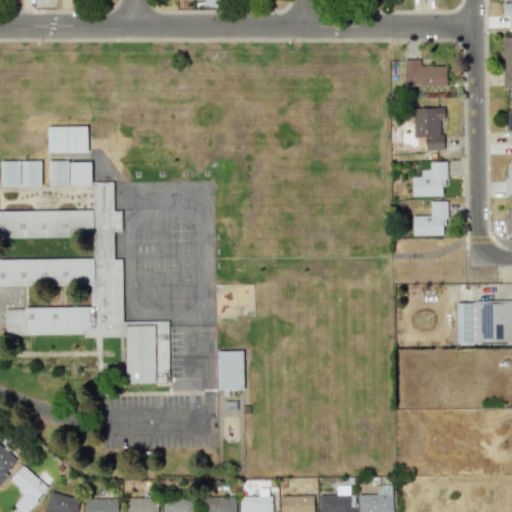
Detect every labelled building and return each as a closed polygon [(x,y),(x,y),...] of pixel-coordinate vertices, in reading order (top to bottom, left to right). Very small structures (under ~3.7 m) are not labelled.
[(511,2),(502,3),(502,16),(508,16),(508,29),(511,29),(511,2)] [(504,89),(511,88),(511,36),(503,37),(504,89)] [(445,86),(445,65),(420,65),(420,60),(404,60),(403,84),(445,86)] [(442,149),(441,118),(444,118),(443,107),(413,108),(414,137),(425,136),(425,150),(442,149)] [(86,151),(86,126),(47,126),(47,152),(86,151)] [(0,160),(0,186),(41,186),(40,160),(0,160)] [(48,186),(68,186),(68,161),(48,161),(48,186)] [(69,161),(68,185),(90,186),(90,162),(69,161)] [(445,161),(429,161),(429,169),(420,169),(420,176),(411,176),(411,196),(442,195),(442,185),(446,185),(445,161)] [(91,210),(0,209),(0,237),(92,237),(92,258),(0,258),(0,285),(90,285),(90,307),(5,307),(5,334),(83,334),(83,336),(124,336),(124,324),(122,324),(121,259),(113,259),(113,231),(120,231),(120,210),(112,210),(112,181),(91,181),(91,210)] [(412,235),(444,235),(445,201),(430,201),(429,215),(412,215),(412,235)] [(511,302),(456,302),(455,342),(511,342),(511,302)] [(126,383),(169,382),(168,322),(125,323),(126,383)] [(243,389),(242,350),(216,350),(217,390),(243,389)] [(0,483),(9,473),(5,470),(15,459),(0,445),(0,483)] [(13,504),(21,511),(24,511),(54,480),(42,469),(35,476),(22,465),(8,480),(23,493),(13,504)] [(357,494),(357,511),(392,511),(392,485),(375,485),(376,494),(357,494)] [(45,511),(50,511),(78,511),(82,499),(49,491),(45,511)] [(314,511),(314,494),(280,495),(279,511),(314,511)] [(318,495),(318,511),(353,511),(353,494),(318,495)] [(275,511),(276,511),(271,511),(271,495),(261,495),(261,496),(240,496),(240,511),(275,511)] [(157,511),(157,496),(123,497),(123,511),(157,511)] [(204,496),(203,511),(236,511),(236,497),(204,496)] [(84,511),(118,511),(118,498),(84,498),(84,511)] [(162,511),(196,511),(196,498),(162,499),(162,511)]
